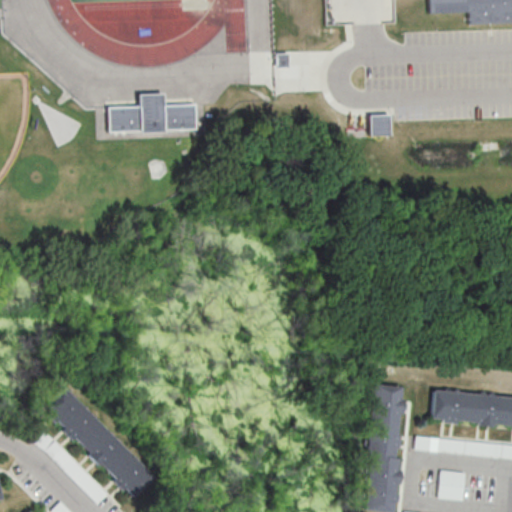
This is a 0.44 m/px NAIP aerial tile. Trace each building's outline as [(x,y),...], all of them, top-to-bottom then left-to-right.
[(511,0),(511,22),(468,24),(467,11),(427,13),(427,0),(511,0)] [(102,107),(133,106),(133,94),(158,93),(159,104),(190,103),(191,129),(160,130),(160,132),(135,133),(134,131),(103,132),(102,107)] [(368,114),(368,135),(390,135),(390,114),(368,114)] [(364,511),(392,511),(395,511),(401,385),(370,383),(364,511)] [(41,407),(130,498),(152,477),(62,386),(41,407)] [(511,425),(511,395),(432,390),(430,420),(511,425)] [(511,458),(511,443),(414,437),(414,451),(511,458)] [(463,500),(464,472),(439,471),(438,500),(463,500)]
